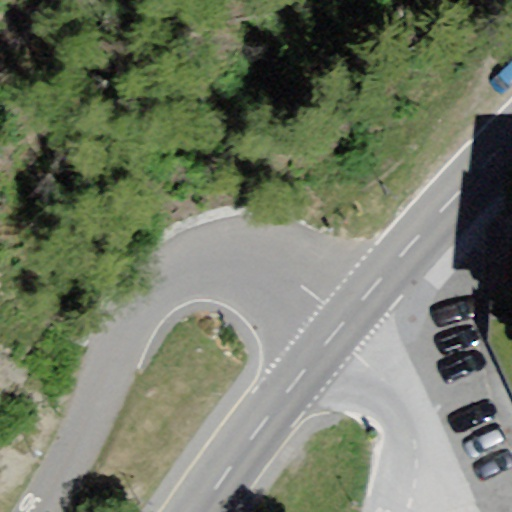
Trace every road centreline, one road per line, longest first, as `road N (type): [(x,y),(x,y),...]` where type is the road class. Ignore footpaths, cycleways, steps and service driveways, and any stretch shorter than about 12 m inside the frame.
road 1 (residential): [(0,492),(148,287),(225,266),(266,274),(293,285),(339,328)]
road 2 (tertiary): [(511,135),(339,328)]
road 3 (tertiary): [(339,328),(201,511)]
road 4 (residential): [(339,328),(411,415),(418,436),(408,511)]
